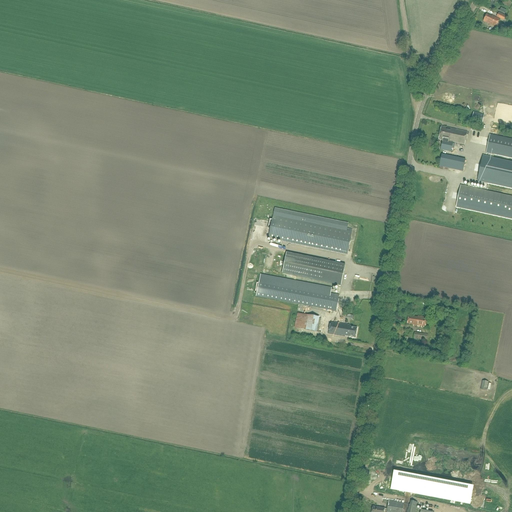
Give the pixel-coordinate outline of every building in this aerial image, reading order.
[(490,24),(489,24),(495,27),(499,20),(492,16),(491,17),(486,15),(483,21),(490,24)] [(482,123),(484,115),(474,113),(472,121),(482,123)] [(465,145),(467,132),(441,127),(438,139),(443,140),(441,150),(451,152),(453,142),(465,145)] [(511,140),(490,136),(486,152),(511,157),(511,140)] [(442,154),(439,166),(463,171),(465,159),(442,154)] [(511,188),(511,162),(483,156),(477,181),(511,188)] [(511,197),(461,186),(456,207),(511,219),(511,197)] [(275,208),(268,239),(347,255),(352,230),(347,229),(348,224),(275,208)] [(281,273),(340,286),(344,265),(285,253),(281,273)] [(261,275),(256,296),(335,311),(338,296),(338,295),(331,294),(332,288),(261,275)] [(298,313),(295,328),(322,333),(325,319),(298,313)] [(414,325),(413,326),(425,328),(427,318),(418,316),(418,318),(408,316),(407,324),(414,325)] [(345,338),(345,336),(355,338),(357,328),(350,327),(350,326),(331,322),(329,335),(345,338)] [(414,339),(423,340),(427,341),(428,335),(424,334),(415,333),(414,339)] [(470,504),(473,489),(394,474),(391,489),(470,504)] [(387,509),(373,507),(372,511),(383,511),(384,511),(387,511),(386,511),(401,511),(403,504),(389,501),(387,509)] [(415,511),(418,502),(410,501),(407,511),(415,511)]
